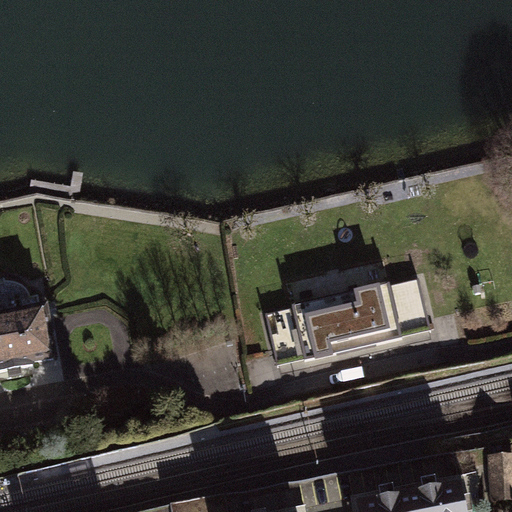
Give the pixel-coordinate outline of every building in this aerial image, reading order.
[(305,311),(317,364),(434,337),(421,285),(305,311)] [(325,290),(293,294),(295,309),(268,313),(276,370),(313,365),(305,310),(327,307),(325,290)] [(0,369),(58,359),(49,304),(23,309),(21,300),(0,303),(0,369)] [(511,453),(488,456),(491,502),(511,500),(511,453)] [(468,511),(463,482),(356,501),(358,511),(468,511)]
